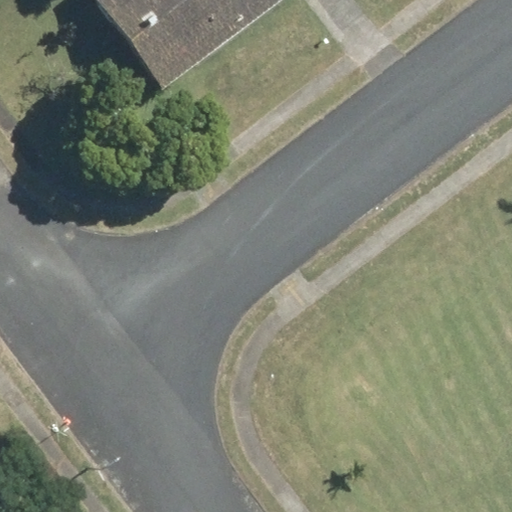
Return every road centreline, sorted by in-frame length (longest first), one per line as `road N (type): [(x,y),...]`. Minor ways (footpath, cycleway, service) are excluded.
road 1 (residential): [(92,358),(511,38)]
road 2 (residential): [(202,511),(92,358)]
road 3 (residential): [(92,358),(0,237)]
